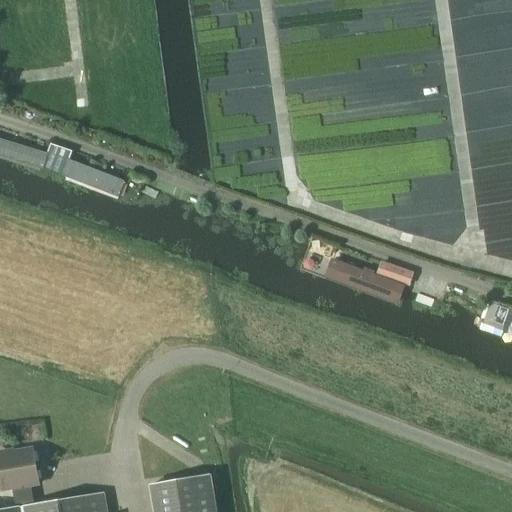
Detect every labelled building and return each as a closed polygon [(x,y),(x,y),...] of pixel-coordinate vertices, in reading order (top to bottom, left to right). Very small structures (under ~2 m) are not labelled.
[(0,155),(32,166),(37,150),(0,138),(0,155)] [(69,150),(50,144),(43,167),(60,174),(69,150)] [(411,271),(379,260),(374,274),(406,285),(411,271)] [(340,264),(334,280),(405,305),(411,289),(340,264)] [(485,316),(482,324),(494,328),(507,333),(511,324),(511,320),(511,309),(489,302),(485,316)] [(0,511),(106,511),(103,494),(33,506),(31,494),(30,486),(38,485),(32,449),(0,454),(0,481),(2,491),(12,489),(15,509),(0,511)] [(215,511),(209,476),(150,487),(153,511),(215,511)]
